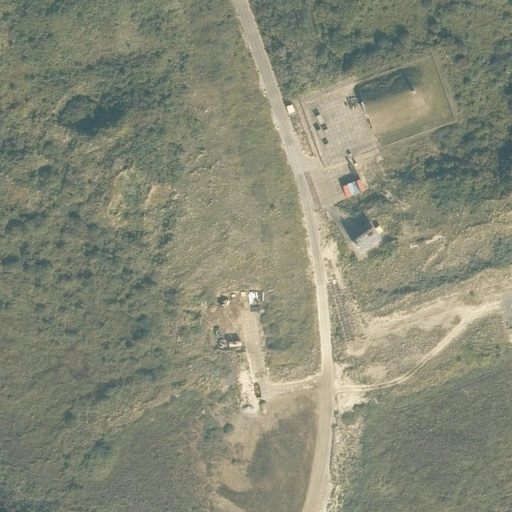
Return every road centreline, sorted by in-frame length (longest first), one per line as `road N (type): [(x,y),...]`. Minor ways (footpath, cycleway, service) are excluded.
road 1 (unclassified): [(327,375),(314,234),(240,0)]
road 2 (track): [(327,375),(317,467),(303,511)]
